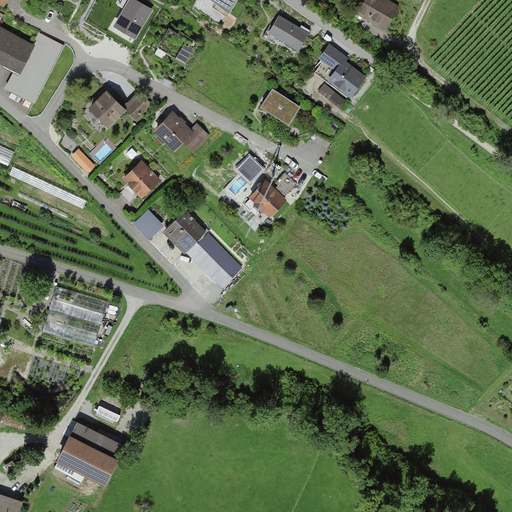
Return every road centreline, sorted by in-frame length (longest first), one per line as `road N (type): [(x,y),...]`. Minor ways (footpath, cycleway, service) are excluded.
road 1 (residential): [(511,441),(211,313)]
road 2 (residential): [(36,131),(211,313)]
road 3 (residential): [(84,67),(121,69),(302,164)]
road 4 (residential): [(211,313),(0,249)]
road 5 (track): [(426,0),(411,36),(414,57),(511,134)]
road 6 (track): [(398,81),(511,164)]
road 7 (residential): [(291,0),(398,81)]
